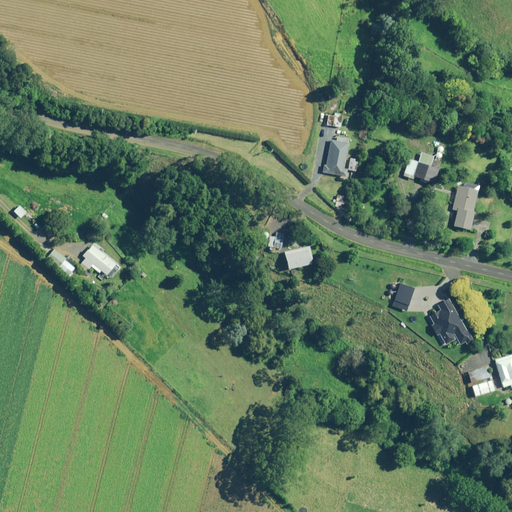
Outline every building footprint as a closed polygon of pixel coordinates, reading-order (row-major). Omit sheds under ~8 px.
[(341,114),(332,113),(331,127),(340,127),(341,114)] [(347,144),(330,140),(325,165),(323,165),(322,173),(345,177),(347,169),(343,168),(347,144)] [(432,156),(421,153),(418,162),(408,159),(403,176),(433,186),(439,169),(429,165),(432,156)] [(477,190),(457,186),(452,210),(456,211),(453,226),(468,230),(477,190)] [(343,197),(336,196),(335,206),(336,206),(336,209),(345,211),(346,203),(342,203),(343,197)] [(109,207),(105,211),(110,217),(115,212),(109,207)] [(274,238),(269,237),(267,247),(269,247),(268,250),(273,251),(274,248),(280,249),(282,234),(275,233),(274,238)] [(88,242),(84,238),(80,243),(84,247),(88,242)] [(115,264),(92,245),(82,256),(85,259),(81,263),(88,269),(91,266),(99,273),(100,271),(106,275),(115,264)] [(311,265),(308,247),(283,252),(287,270),(311,265)] [(65,259),(53,249),(46,258),(67,276),(74,268),(64,260),(65,259)] [(140,275),(144,278),(143,279),(146,282),(148,281),(149,281),(151,278),(143,272),(140,275)] [(511,354),(494,360),(502,388),(511,384),(511,354)] [(489,377),(485,367),(467,373),(470,383),(489,377)] [(494,391),(490,381),(471,387),(474,397),(494,391)]
